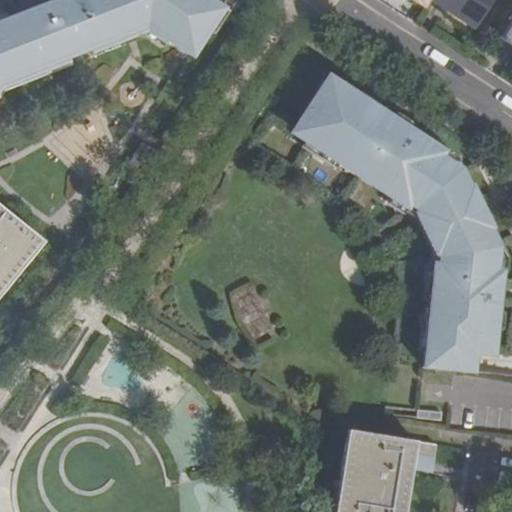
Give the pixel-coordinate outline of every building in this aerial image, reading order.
[(0,85),(146,29),(188,57),(221,9),(207,0),(59,0),(0,23),(0,85)] [(413,0),(426,9),(431,0),(413,0)] [(490,0),(432,0),(446,9),(473,27),(490,0)] [(473,27),(446,9),(441,18),(467,35),(473,27)] [(511,20),(500,37),(511,44),(511,20)] [(357,102),(325,81),(294,130),(314,143),(313,146),(407,207),(409,204),(420,211),(427,225),(449,216),(446,208),(475,195),(471,188),(469,189),(455,157),(422,136),(421,138),(396,122),(397,120),(361,97),(357,102)] [(141,144),(133,157),(145,165),(154,152),(141,144)] [(449,216),(427,225),(431,236),(454,226),(457,233),(486,220),(475,195),(446,208),(449,216)] [(0,291),(40,242),(0,209),(0,291)] [(454,226),(431,236),(438,250),(436,263),(433,262),(422,364),(452,369),(455,348),(474,350),(492,353),(496,310),(494,310),(497,286),(499,286),(503,259),(488,227),(489,227),(486,220),(457,233),(454,226)] [(474,350),(455,348),(452,369),(471,372),(474,350)] [(334,511),(405,511),(414,460),(433,463),(435,445),(348,429),(334,511)]
